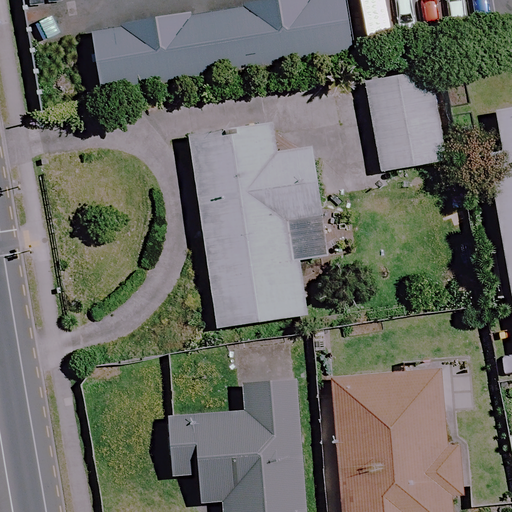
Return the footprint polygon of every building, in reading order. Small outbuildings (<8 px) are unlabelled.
[(362,0),(172,0),(78,23),(93,81),(366,13),(362,0)] [(442,163),(427,72),(360,83),(376,175),(442,163)] [(511,107),(490,112),(497,152),(481,155),(511,331),(511,107)] [(272,145),(269,129),(180,145),(214,332),(301,316),(284,223),(316,217),(302,140),(272,145)] [(438,450),(431,372),(326,382),(338,511),(446,511),(445,495),(458,494),(454,448),(438,450)] [(296,511),(287,381),(241,384),(243,414),(157,420),(162,478),(191,476),(193,505),(215,503),(215,511),(296,511)]
